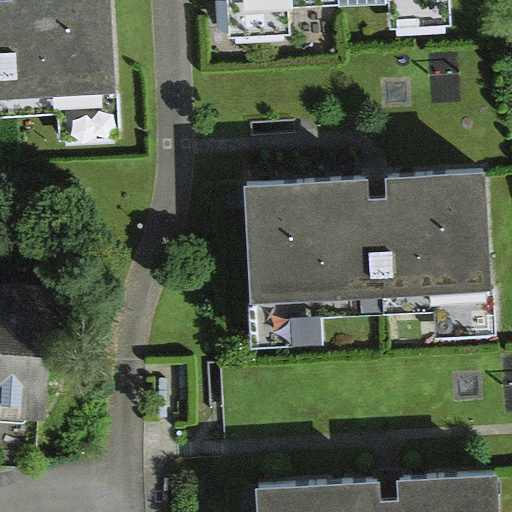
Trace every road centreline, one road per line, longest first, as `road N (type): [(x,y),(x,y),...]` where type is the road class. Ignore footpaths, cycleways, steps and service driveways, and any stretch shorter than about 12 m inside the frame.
road 1 (residential): [(125,470),(133,332),(174,195),(163,0)]
road 2 (residential): [(125,470),(0,496)]
